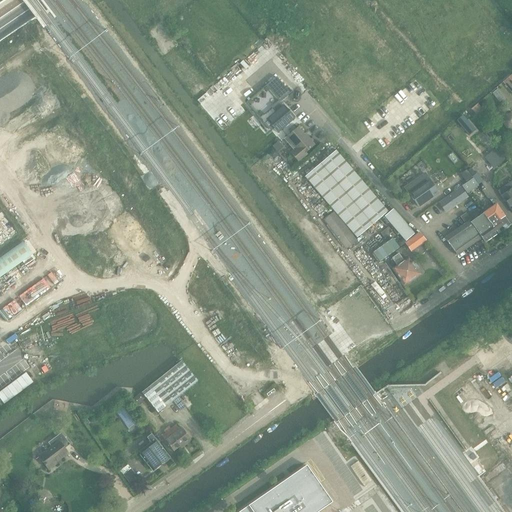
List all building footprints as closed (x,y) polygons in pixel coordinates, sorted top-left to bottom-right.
[(511,74),(503,82),(508,87),(511,92),(511,74)] [(276,77),(246,103),(269,130),(272,127),(277,133),(294,119),(288,112),(287,114),(286,114),(287,113),(284,108),(280,102),(290,94),(276,78),(276,77)] [(471,109),(471,110),(479,119),(486,114),(477,104),(471,109)] [(456,121),(469,136),(476,131),(462,116),(456,121)] [(298,128),(284,139),(289,145),(291,143),(296,149),(291,153),(299,162),(307,155),(305,153),(314,146),(298,128)] [(336,151),(305,177),(357,238),(388,212),(391,209),(390,208),(386,211),(336,151)] [(503,160),(495,151),(491,154),(498,162),(499,163),(502,161),(503,160)] [(466,183),(472,178),(466,170),(460,175),(466,183)] [(425,174),(405,188),(418,207),(438,193),(425,174)] [(468,194),(478,186),(478,185),(473,179),(463,186),(462,187),(467,194),(468,194)] [(511,182),(499,192),(502,196),(511,210),(511,182)] [(462,188),(439,203),(445,211),(446,213),(454,207),(468,198),(462,188)] [(483,214),(498,234),(501,232),(505,231),(508,229),(510,226),(510,225),(496,205),(483,214)] [(414,234),(393,209),(384,217),(406,242),(414,234)] [(355,240),(339,219),(334,212),(324,220),(345,248),(355,240)] [(467,214),(461,217),(466,224),(469,221),(471,220),(467,214)] [(474,238),(477,242),(482,238),(485,243),(498,234),(483,214),(470,223),(469,221),(466,224),(465,224),(468,229),(473,225),(479,235),(474,238)] [(468,229),(465,224),(445,238),(457,256),(477,242),(474,238),(479,235),(473,225),(468,229)] [(385,239),(392,233),(388,228),(381,234),(385,239)] [(398,267),(394,270),(404,284),(418,275),(416,271),(417,270),(412,262),(410,263),(408,260),(404,262),(399,254),(392,258),(398,267)] [(180,361),(141,392),(157,413),(197,382),(180,361)] [(141,393),(132,401),(136,406),(145,399),(141,393)] [(186,407),(179,399),(175,403),(181,411),(186,407)] [(113,412),(110,415),(115,421),(118,419),(113,412)] [(181,449),(185,446),(192,441),(181,428),(179,430),(176,425),(171,429),(169,427),(164,430),(166,433),(161,437),(173,452),(179,447),(181,449)] [(52,447),(39,457),(49,470),(57,463),(57,462),(68,454),(64,449),(70,445),(61,433),(49,443),(52,447)] [(151,443),(139,452),(141,455),(140,456),(152,471),(161,465),(162,464),(169,458),(157,442),(158,442),(151,434),(147,438),(151,443)] [(128,465),(119,471),(123,476),(131,469),(128,465)] [(287,480),(239,511),(319,511),(332,504),(307,466),(292,476),(295,480),(290,484),(287,480)] [(35,498),(35,501),(37,504),(40,504),(42,502),(43,499),(41,497),(38,496),(35,498)]
